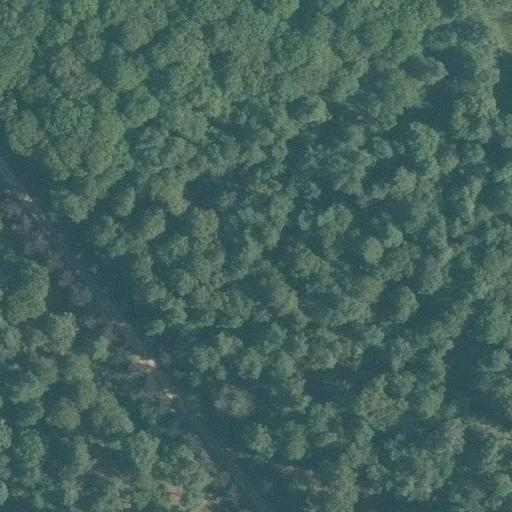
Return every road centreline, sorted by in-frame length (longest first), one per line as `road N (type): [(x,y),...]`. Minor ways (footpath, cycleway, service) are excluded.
road 1 (track): [(0,165),(273,511)]
road 2 (track): [(254,487),(389,414),(483,293),(511,239)]
